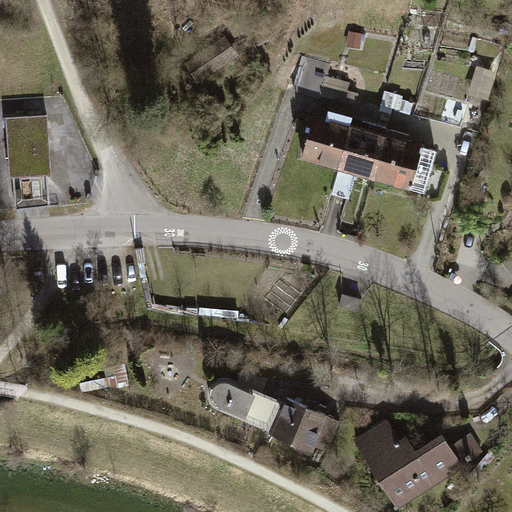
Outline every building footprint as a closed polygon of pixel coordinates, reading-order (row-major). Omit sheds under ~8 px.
[(437,19),(424,18),(423,33),(436,33),(437,19)] [(237,56),(225,37),(182,65),(194,83),(237,56)] [(326,68),(300,60),(291,87),(317,96),(326,68)] [(494,74),(476,68),(466,97),(485,103),(494,74)] [(400,97),(384,92),(378,113),(394,117),(395,113),(409,117),(412,106),(398,102),(400,97)] [(203,111),(191,107),(186,121),(198,126),(203,111)] [(295,162),(331,173),(346,124),(348,116),(333,112),(330,120),(310,114),(295,162)] [(49,114),(8,116),(11,176),(53,174),(49,114)] [(331,173),(370,185),(385,136),(370,131),(372,123),(358,119),(356,127),(346,124),(331,173)] [(370,185),(421,201),(436,152),(411,144),(414,135),(394,129),(391,138),(385,136),(370,185)] [(218,406),(274,430),(286,402),(229,378),(223,377),(218,379),(213,383),(211,387),(210,391),(210,395),(212,400),(214,402),(218,406)] [(309,406),(288,397),(286,402),(274,430),(273,432),(311,448),(313,442),(325,414),(326,413),(316,409),(319,403),(312,400),(309,406)] [(340,421),(325,414),(313,442),(328,449),(340,421)] [(384,423),(352,443),(395,510),(485,453),(472,433),(446,450),(436,435),(409,452),(401,439),(396,442),(384,423)]
